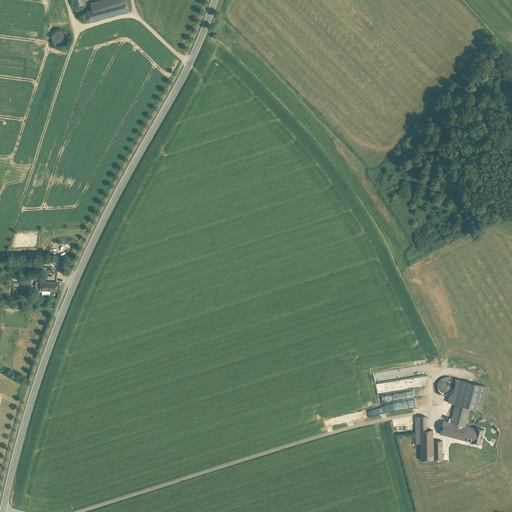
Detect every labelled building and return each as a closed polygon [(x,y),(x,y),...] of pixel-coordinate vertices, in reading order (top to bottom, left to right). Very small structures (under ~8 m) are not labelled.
[(125,0),(100,0),(90,3),(92,10),(126,1),(125,0)] [(92,10),(87,11),(86,11),(89,22),(129,11),(126,1),(92,10)] [(68,42),(68,39),(68,36),(66,33),(63,32),(60,31),(57,32),(55,34),(53,36),(53,39),(53,42),(55,45),(57,46),(60,47),(63,46),(66,45),(68,42)] [(57,282),(40,281),(40,282),(36,282),(36,289),(36,290),(38,290),(38,291),(42,292),(42,294),(50,295),(50,291),(57,291),(57,282)] [(454,389),(455,385),(454,382),(452,379),(449,378),(446,377),(443,378),(440,380),(438,382),(437,386),(438,389),(440,392),(443,394),(446,394),(450,393),(452,392),(454,389)] [(422,387),(378,394),(379,404),(424,396),(422,387)] [(443,420),(440,434),(481,444),(485,429),(475,427),(475,428),(466,426),(470,408),(455,404),(451,422),(443,420)] [(426,416),(420,416),(420,446),(421,460),(434,459),(433,440),(433,430),(427,430),(426,416)] [(327,427),(335,425),(334,418),(326,420),(327,427)] [(443,440),(433,440),(434,459),(443,459),(443,440)]
